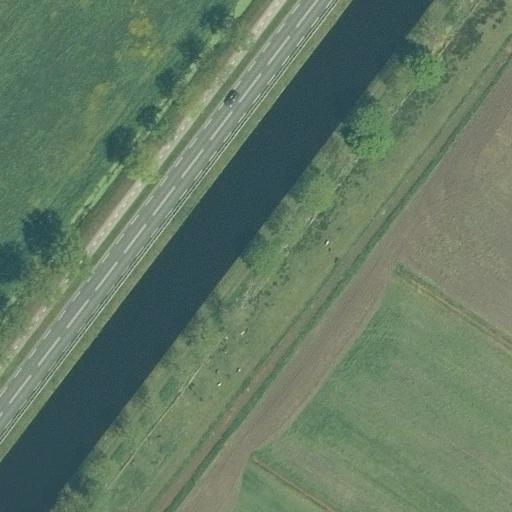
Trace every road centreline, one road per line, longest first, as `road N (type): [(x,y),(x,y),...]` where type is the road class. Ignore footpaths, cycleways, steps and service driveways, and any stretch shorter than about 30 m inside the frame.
road 1 (track): [(450,0),(59,511)]
road 2 (primary): [(0,412),(316,0)]
